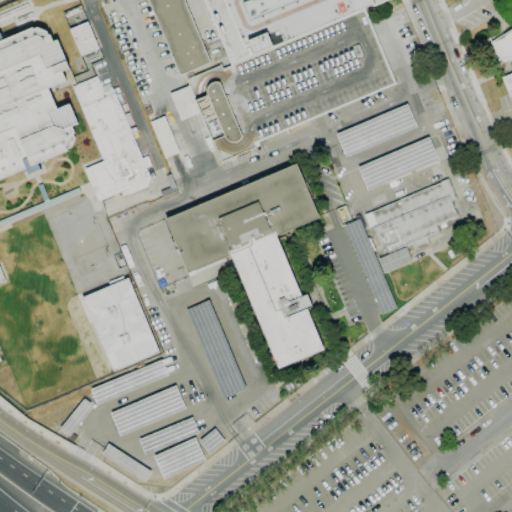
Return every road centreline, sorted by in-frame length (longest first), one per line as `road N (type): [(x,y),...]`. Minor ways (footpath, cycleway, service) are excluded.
road 1 (residential): [(360,373),(183,511)]
road 2 (tertiary): [(497,166),(423,0)]
road 3 (residential): [(473,284),(360,373)]
